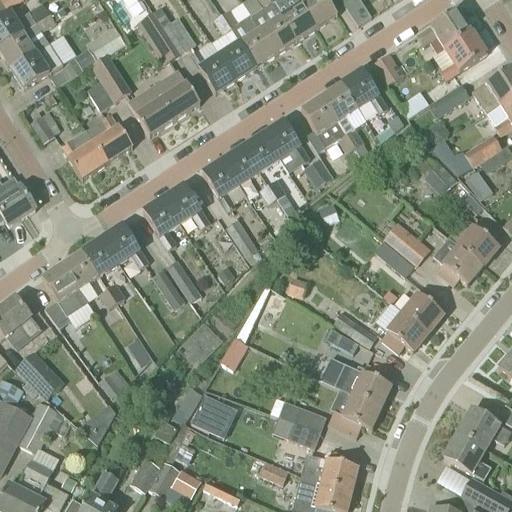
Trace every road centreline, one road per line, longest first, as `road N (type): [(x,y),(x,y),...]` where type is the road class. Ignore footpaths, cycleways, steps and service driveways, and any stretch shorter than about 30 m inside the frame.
road 1 (residential): [(77,239),(446,0)]
road 2 (residential): [(391,511),(414,429),(435,391),(511,296)]
road 3 (residential): [(77,239),(0,122)]
